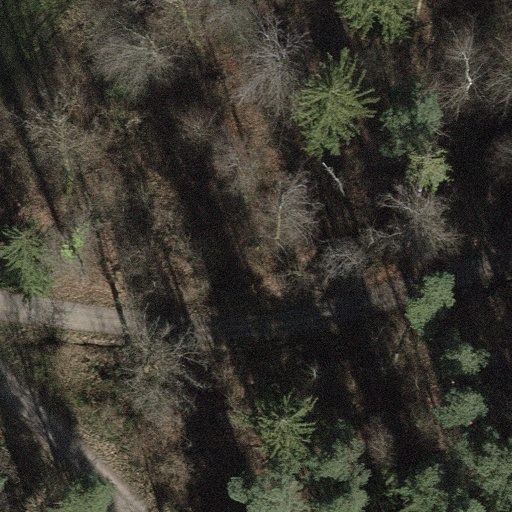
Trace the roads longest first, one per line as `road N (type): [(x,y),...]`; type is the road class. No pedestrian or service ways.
road 1 (track): [(511,260),(338,320),(128,331),(0,280)]
road 2 (track): [(0,367),(141,511)]
